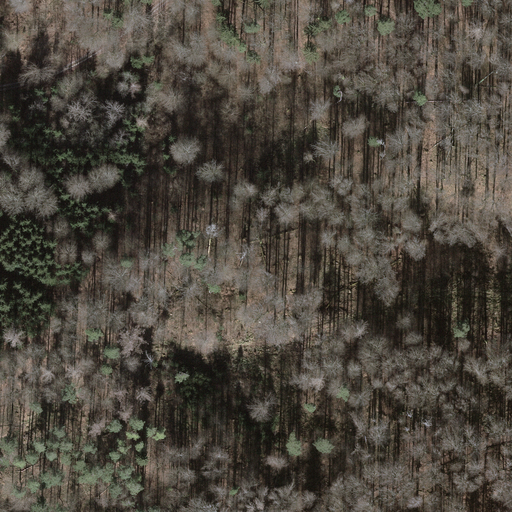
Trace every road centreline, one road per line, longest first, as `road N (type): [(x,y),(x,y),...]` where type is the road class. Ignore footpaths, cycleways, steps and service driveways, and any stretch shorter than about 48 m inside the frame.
road 1 (unknown): [(0,425),(104,380),(173,435),(219,506),(246,511)]
road 2 (unknown): [(334,511),(464,450),(511,439)]
road 3 (track): [(165,0),(79,61),(0,86)]
